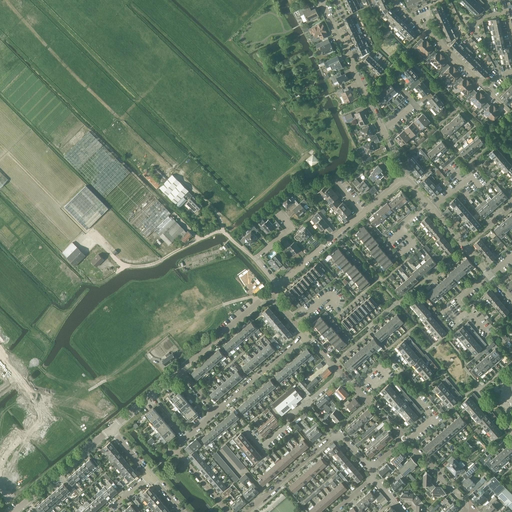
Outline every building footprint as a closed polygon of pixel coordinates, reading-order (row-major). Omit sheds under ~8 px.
[(354,0),(345,4),(348,9),(358,4),(356,0),(354,0)] [(416,10),(411,0),(405,0),(409,8),(412,7),(414,11),(416,10)] [(461,1),(475,15),(477,14),(478,15),(479,16),(482,13),(480,11),(482,9),(481,7),(478,5),(476,3),(473,0),(461,0),(461,1)] [(382,10),(383,13),(389,8),(388,7),(386,2),(378,6),(380,11),(382,10)] [(358,4),(348,9),(350,13),(361,8),(358,4)] [(433,9),(435,13),(444,9),(441,5),(433,9)] [(304,14),(308,21),(319,16),(315,9),(310,12),(308,8),(300,12),(302,15),(304,14)] [(383,16),(387,20),(397,9),(396,8),(394,11),(392,11),(390,9),(389,8),(383,13),(381,14),(383,16)] [(387,20),(391,23),(397,17),(394,13),(395,12),(396,13),(399,10),(397,9),(387,20)] [(435,13),(437,18),(446,14),(444,9),(435,13)] [(437,18),(439,23),(448,19),(446,14),(437,18)] [(345,23),(352,20),(353,20),(351,15),(342,19),(345,23)] [(395,27),(401,20),(397,17),(391,23),(390,25),(393,28),(395,27)] [(439,23),(442,27),(450,23),(448,19),(439,23)] [(345,23),(347,28),(355,25),(353,20),(352,20),(345,23)] [(395,27),(398,30),(405,24),(401,20),(395,27)] [(442,27),(444,32),(452,28),(450,23),(442,27)] [(320,36),(321,39),(327,36),(326,33),(322,24),(321,25),(320,24),(319,24),(318,24),(318,25),(318,26),(310,30),(311,33),(313,32),(315,38),(320,36)] [(397,32),(401,35),(408,27),(405,24),(398,30),(397,32)] [(347,28),(349,33),(357,29),(355,25),(347,28)] [(406,37),(412,31),(408,27),(401,35),(404,39),(406,37)] [(349,33),(351,38),(362,33),(359,28),(357,29),(349,33)] [(444,32),(446,37),(454,33),(452,28),(444,32)] [(412,31),(406,37),(410,41),(418,33),(420,31),(418,29),(416,31),(414,32),(412,31)] [(351,38),(353,42),(364,37),(362,33),(351,38)] [(454,33),(446,37),(448,41),(457,37),(454,33)] [(353,42),(355,47),(366,42),(364,37),(353,42)] [(328,54),(334,51),(333,50),(328,39),(316,45),(317,48),(320,47),(323,54),(327,53),(328,54)] [(418,49),(422,52),(429,43),(427,41),(426,42),(424,40),(423,41),(421,39),(413,47),(416,51),(418,49)] [(449,47),(453,51),(460,44),(455,39),(450,43),(452,44),(449,47)] [(355,47),(358,51),(367,47),(368,46),(366,42),(355,47)] [(429,57),(430,57),(435,52),(432,50),(433,49),(431,47),(432,46),(429,43),(422,52),(425,55),(423,57),(426,60),(429,57)] [(453,51),(457,54),(464,47),(460,44),(453,51)] [(457,54),(461,58),(469,49),(465,46),(464,47),(457,54)] [(370,53),(367,47),(358,51),(356,52),(355,51),(353,51),(355,54),(357,53),(359,54),(361,59),(369,53),(370,53)] [(461,58),(464,61),(471,54),(473,53),(469,49),(461,58)] [(432,61),(435,65),(443,56),(440,54),(440,55),(437,53),(437,54),(435,52),(430,57),(430,58),(427,61),(430,63),(432,61)] [(363,61),(367,65),(373,58),(369,53),(361,59),(363,61)] [(464,61),(468,65),(475,58),(471,54),(464,61)] [(324,62),(326,67),(327,68),(330,66),(332,70),(336,69),(337,70),(337,69),(342,67),(340,62),(338,56),(324,62)] [(442,70),(443,70),(448,65),(446,62),(444,60),(445,59),(443,56),(435,65),(438,68),(436,70),(439,73),(442,70)] [(478,61),(480,60),(476,56),(475,58),(468,65),(472,68),(478,61)] [(367,65),(371,68),(377,61),(373,58),(367,65)] [(373,70),(372,72),(373,73),(381,65),(377,61),(371,68),(373,70)] [(472,68),(475,72),(482,65),(478,61),(472,68)] [(378,75),(385,69),(381,65),(373,73),(372,72),(371,73),(373,75),(375,74),(376,73),(378,75)] [(445,74),(448,78),(456,69),(454,67),(453,68),(451,66),(450,67),(448,65),(443,70),(440,73),(443,76),(445,74)] [(475,72),(479,75),(486,68),(482,65),(475,72)] [(407,78),(414,72),(410,67),(407,70),(405,68),(400,72),(399,73),(399,74),(401,75),(400,75),(404,80),(407,78)] [(486,68),(479,75),(483,79),(490,72),(486,68)] [(456,83),(461,78),(459,76),(460,75),(457,73),(458,72),(456,69),(448,78),(452,81),(450,83),(453,86),(456,83)] [(408,85),(410,88),(419,80),(417,78),(418,77),(414,72),(407,78),(410,81),(407,83),(408,85)] [(338,81),(340,84),(348,80),(345,74),(338,77),(337,74),(331,77),(334,83),(338,81)] [(458,87),(461,90),(469,82),(467,80),(466,81),(464,79),(464,80),(461,78),(456,83),(457,83),(453,87),(456,89),(458,87)] [(415,88),(419,92),(426,86),(422,81),(421,83),(419,80),(410,88),(412,90),(415,88)] [(469,95),(469,96),(474,91),(472,88),(473,88),(471,85),(472,85),(469,82),(461,90),(465,94),(463,95),(466,98),(469,95)] [(391,84),(386,88),(392,96),(397,92),(391,84)] [(420,99),(422,102),(431,94),(429,92),(430,91),(426,86),(419,92),(423,97),(420,99)] [(342,96),(345,103),(354,99),(350,89),(349,90),(347,87),(337,92),(340,97),(342,96)] [(386,88),(381,92),(388,100),(392,96),(386,88)] [(471,100),(475,104),(483,95),(480,93),(480,94),(477,92),(477,93),(474,91),(469,96),(470,96),(467,99),(470,102),(471,100)] [(388,100),(381,92),(376,96),(379,100),(377,102),(379,104),(379,105),(381,107),(384,104),(383,104),(385,101),(388,105),(392,110),(395,108),(388,100)] [(429,105),(430,107),(440,99),(435,94),(433,96),(431,94),(422,102),(424,104),(428,101),(430,103),(429,105)] [(511,101),(504,94),(500,98),(508,105),(511,101)] [(482,108),(483,109),(488,103),(486,101),(484,99),(485,98),(483,95),(475,104),(478,107),(476,109),(479,112),(482,108)] [(440,99),(430,107),(437,114),(443,109),(442,108),(444,106),(443,105),(443,104),(440,99)] [(485,113),(488,117),(496,108),(494,106),(493,107),(491,105),(490,106),(488,103),(483,109),(480,113),(483,115),(485,113)] [(496,108),(488,117),(492,120),(490,121),(493,124),(501,116),(499,114),(500,114),(498,112),(499,110),(496,108)] [(348,122),(353,120),(357,118),(360,124),(368,120),(364,111),(356,115),(352,117),(351,113),(345,116),(348,122)] [(419,115),(417,117),(425,125),(430,121),(423,114),(420,116),(419,115)] [(460,114),(455,118),(461,125),(466,121),(460,114)] [(417,119),(413,122),(420,129),(425,125),(417,117),(416,118),(417,119)] [(455,118),(450,122),(456,129),(461,125),(455,118)] [(409,123),(408,125),(416,134),(420,129),(413,122),(410,125),(409,123)] [(450,122),(445,126),(452,133),(456,129),(450,122)] [(373,135),(373,134),(372,132),(374,131),(374,130),(372,126),(371,125),(369,126),(355,132),(357,137),(363,134),(365,138),(370,135),(373,141),(378,138),(376,134),(373,135)] [(407,127),(404,130),(411,137),(416,134),(408,125),(406,126),(407,127)] [(452,133),(445,126),(441,130),(447,137),(452,133)] [(400,131),(398,133),(406,142),(411,137),(404,130),(401,133),(400,131)] [(406,142),(398,133),(397,134),(398,135),(395,138),(402,146),(406,142)] [(478,135),(473,140),(480,147),(484,143),(478,135)] [(373,145),(380,142),(378,138),(373,141),(358,148),(360,152),(365,150),(367,154),(375,150),(373,145)] [(473,140),(469,144),(475,151),(480,147),(473,140)] [(442,141),(437,145),(443,153),(448,149),(442,141)] [(469,144),(464,148),(470,155),(475,151),(469,144)] [(437,145),(432,149),(438,157),(443,153),(437,145)] [(490,155),(493,158),(500,152),(496,147),(489,153),(489,154),(488,155),(489,156),(490,155)] [(470,155),(464,148),(459,152),(466,159),(470,155)] [(438,157),(432,149),(427,153),(434,161),(438,157)] [(494,160),(497,163),(504,157),(500,152),(493,158),(492,159),(493,161),(494,160)] [(405,163),(409,167),(412,165),(416,162),(412,157),(405,163)] [(498,164),(501,168),(508,162),(504,157),(497,163),(496,164),(497,165),(498,164)] [(409,167),(414,173),(417,170),(416,170),(420,166),(416,162),(412,165),(409,167)] [(506,173),(506,172),(507,171),(511,166),(508,162),(501,168),(500,169),(501,170),(502,169),(506,173)] [(380,179),(384,175),(381,172),(383,170),(378,165),(373,169),(374,170),(371,173),(372,174),(369,176),(373,182),(374,181),(378,184),(382,181),(380,179)] [(423,173),(425,175),(430,170),(428,168),(425,171),(420,166),(416,170),(417,170),(414,173),(418,177),(423,173)] [(421,182),(424,187),(427,184),(428,185),(432,181),(434,179),(432,176),(431,177),(429,175),(432,173),(430,170),(425,175),(427,177),(421,182)] [(172,175),(167,180),(163,184),(160,188),(167,195),(176,204),(180,207),(187,200),(188,201),(186,203),(195,212),(197,210),(198,210),(203,205),(193,195),(192,196),(188,191),(189,191),(180,182),(172,175)] [(360,183),(356,179),(353,182),(362,193),(368,189),(369,190),(368,191),(372,195),(377,191),(366,178),(367,179),(364,181),(364,180),(360,183)] [(424,187),(429,193),(432,190),(436,186),(432,181),(428,185),(427,184),(424,187)] [(432,190),(429,193),(433,197),(442,189),(438,184),(436,186),(432,190)] [(323,194),(327,199),(334,192),(330,187),(328,188),(326,186),(318,192),(321,195),(323,194)] [(499,193),(496,195),(502,202),(507,198),(497,186),(495,188),(499,193)] [(329,205),(331,208),(339,201),(337,198),(338,197),(334,192),(327,199),(331,203),(329,205)] [(402,192),(397,196),(404,203),(409,199),(402,192)] [(495,196),(492,199),(498,206),(502,202),(496,195),(495,194),(494,195),(495,196)] [(285,212),(287,214),(292,210),(296,206),(299,204),(292,196),(290,199),(288,196),(281,202),(287,210),(285,212)] [(397,196),(393,200),(399,207),(404,203),(397,196)] [(451,205),(453,208),(460,202),(456,197),(449,203),(450,203),(449,204),(450,205),(451,205)] [(488,202),(487,203),(493,210),(498,206),(492,199),(491,199),(489,197),(486,200),(488,202)] [(292,210),(287,214),(289,217),(295,212),(299,216),(306,210),(303,207),(307,203),(304,199),(299,204),(296,206),(292,210)] [(393,200),(388,204),(394,210),(395,211),(399,207),(393,200)] [(482,207),(488,214),(493,210),(487,203),(485,200),(480,204),(482,207)] [(335,209),(340,214),(347,207),(343,202),(341,204),(339,201),(331,208),(334,210),(335,209)] [(387,202),(382,206),(389,214),(394,210),(388,204),(387,202)] [(455,209),(457,213),(464,207),(460,202),(453,208),(454,208),(453,209),(454,210),(455,209)] [(488,214),(482,207),(480,204),(475,209),(483,218),(488,214)] [(382,206),(378,210),(384,218),(389,214),(382,206)] [(347,207),(340,214),(343,218),(342,220),(344,223),(352,216),(350,213),(351,212),(347,207)] [(459,214),(462,217),(468,211),(464,207),(457,213),(458,213),(457,214),(458,215),(459,214)] [(378,210),(373,214),(380,222),(384,218),(378,210)] [(463,219),(465,222),(472,216),(468,211),(462,217),(461,218),(462,220),(463,219)] [(315,216),(311,220),(321,231),(326,227),(327,228),(326,228),(330,233),(333,230),(317,213),(314,216),(315,216)] [(380,222),(373,214),(368,218),(375,226),(380,222)] [(170,218),(168,216),(154,230),(158,235),(160,236),(169,245),(178,236),(185,242),(192,235),(188,231),(186,232),(184,230),(171,217),(170,218)] [(421,222),(425,226),(431,221),(427,216),(421,222)] [(467,223),(470,227),(476,221),(472,216),(465,222),(466,222),(465,223),(466,224),(467,223)] [(277,228),(280,226),(276,221),(272,225),(268,220),(265,223),(261,218),(257,221),(267,233),(275,226),(277,228)] [(425,226),(429,231),(435,226),(431,221),(425,226)] [(476,221),(470,227),(469,228),(470,229),(471,228),(474,232),(481,226),(476,221)] [(504,222),(499,226),(505,233),(509,229),(504,222)] [(316,239),(306,227),(304,225),(299,229),(300,231),(294,237),(297,240),(302,237),(305,240),(310,236),(311,237),(310,237),(314,242),(316,239)] [(355,232),(358,235),(366,229),(363,225),(355,232)] [(429,231),(433,235),(439,230),(435,226),(429,231)] [(505,233),(499,226),(494,230),(501,239),(506,235),(505,233)] [(251,231),(240,240),(243,244),(245,242),(249,242),(250,244),(258,237),(260,239),(263,236),(255,227),(251,231)] [(358,235),(362,239),(369,233),(366,229),(358,235)] [(437,240),(442,236),(443,235),(439,230),(433,235),(437,240)] [(362,239),(365,243),(372,236),(369,233),(362,239)] [(365,243),(368,246),(375,240),(374,238),(372,236),(365,243)] [(436,241),(440,246),(446,240),(442,236),(437,240),(436,241)] [(474,244),(478,249),(484,244),(480,239),(474,244)] [(297,251),(302,257),(305,254),(294,242),(291,245),(287,240),(283,243),(293,255),(297,251)] [(368,246),(371,250),(377,245),(378,244),(375,240),(368,246)] [(440,246),(443,250),(450,245),(446,240),(440,246)] [(478,249),(481,254),(488,248),(484,244),(478,249)] [(370,251),(373,255),(380,248),(377,245),(371,250),(370,251)] [(450,245),(443,250),(448,255),(454,250),(450,245)] [(330,254),(333,257),(340,251),(337,247),(330,254)] [(373,255),(376,258),(384,252),(380,248),(373,255)] [(481,254),(485,258),(491,253),(488,248),(481,254)] [(333,257),(336,261),(344,255),(340,251),(333,257)] [(376,258),(379,262),(387,255),(384,252),(376,258)] [(491,253),(485,258),(490,263),(496,258),(491,253)] [(284,270),(288,266),(285,262),(283,263),(276,254),(268,261),(275,270),(280,266),(284,270)] [(427,260),(426,261),(431,267),(436,263),(431,257),(428,254),(424,257),(427,260)] [(336,261),(339,265),(347,258),(344,255),(336,261)] [(379,262),(382,266),(390,259),(387,255),(379,262)] [(339,265),(342,268),(350,262),(347,258),(339,265)] [(467,258),(463,261),(470,269),(474,266),(467,258)] [(390,259),(382,266),(386,269),(393,263),(390,259)] [(320,261),(316,265),(322,272),(326,269),(320,261)] [(426,261),(421,265),(426,271),(431,267),(426,261)] [(463,261),(459,265),(466,272),(470,269),(463,261)] [(346,272),(347,271),(353,266),(350,262),(342,268),(346,272)] [(316,265),(312,268),(319,275),(322,272),(316,265)] [(347,271),(350,275),(357,268),(354,265),(353,266),(347,271)] [(421,265),(417,269),(422,275),(426,271),(421,265)] [(459,265),(456,268),(463,276),(466,272),(459,265)] [(357,268),(350,275),(353,278),(360,272),(359,270),(361,268),(359,266),(357,268)] [(312,268),(309,271),(315,278),(319,275),(312,268)] [(456,268),(452,271),(459,279),(463,276),(456,268)] [(412,273),(413,274),(417,279),(422,275),(417,269),(412,273)] [(309,271),(305,274),(311,282),(315,278),(309,271)] [(452,271),(448,274),(456,283),(455,282),(459,279),(452,271)] [(356,282),(363,275),(360,272),(353,278),(352,279),(355,283),(356,282)] [(301,277),(302,278),(308,285),(311,282),(305,274),(301,277)] [(413,274),(408,278),(414,284),(418,280),(417,279),(413,274)] [(449,275),(445,278),(452,286),(456,283),(448,274),(449,275)] [(356,282),(359,285),(367,279),(363,275),(356,282)] [(302,278),(299,282),(305,289),(309,286),(308,285),(302,278)] [(408,278),(404,282),(409,288),(414,284),(408,278)] [(445,278),(442,281),(448,289),(452,286),(445,278)] [(367,279),(359,285),(362,289),(370,283),(367,279)] [(442,281),(438,285),(445,292),(448,289),(442,281)] [(299,282),(295,285),(301,292),(305,289),(299,282)] [(404,282),(399,286),(405,292),(409,288),(404,282)] [(295,285),(291,288),(298,295),(301,292),(295,285)] [(438,285),(435,288),(441,296),(445,292),(438,285)] [(405,292),(399,286),(395,290),(400,296),(405,292)] [(291,288),(288,291),(294,298),(298,295),(291,288)] [(435,288),(431,291),(438,299),(441,296),(435,288)] [(483,294),(487,299),(493,294),(489,289),(483,294)] [(294,298),(288,291),(284,294),(290,301),(294,298)] [(438,299),(431,291),(427,294),(434,302),(438,299)] [(487,299),(491,303),(497,298),(493,294),(487,299)] [(370,296),(367,299),(373,307),(377,304),(370,296)] [(491,303),(495,308),(501,303),(497,298),(491,303)] [(367,299),(363,303),(369,310),(373,307),(367,299)] [(411,305),(414,309),(422,302),(419,299),(411,305)] [(352,304),(355,308),(362,316),(366,313),(359,306),(360,306),(359,305),(357,306),(356,305),(356,304),(354,302),(352,304)] [(414,309),(417,313),(425,306),(422,302),(414,309)] [(363,303),(360,306),(359,306),(366,313),(369,310),(363,303)] [(495,308),(499,312),(505,307),(501,303),(495,308)] [(417,313),(420,316),(428,310),(425,306),(417,313)] [(263,313),(265,316),(266,317),(272,312),(268,307),(262,312),(259,314),(260,316),(263,313)] [(505,307),(499,312),(503,317),(509,312),(505,307)] [(354,310),(352,312),(358,320),(362,316),(355,308),(354,309),(354,310)] [(420,316),(423,320),(430,314),(431,315),(431,314),(428,310),(420,316)] [(267,318),(269,321),(270,322),(276,317),(272,312),(266,317),(265,316),(263,319),(264,320),(267,318)] [(352,312),(348,315),(355,323),(358,320),(352,312)] [(397,314),(393,318),(400,325),(404,322),(397,314)] [(422,321),(426,325),(433,318),(431,315),(430,314),(423,320),(422,321)] [(348,315),(345,318),(351,326),(355,323),(348,315)] [(270,322),(273,326),(274,327),(280,321),(276,317),(270,322),(269,321),(267,324),(268,325),(270,322)] [(313,323),(316,327),(323,320),(320,317),(313,323)] [(351,326),(345,318),(341,321),(349,331),(353,328),(351,326)] [(393,318),(389,321),(396,329),(400,325),(393,318)] [(426,325),(429,328),(437,322),(433,318),(426,325)] [(316,327),(319,330),(327,324),(323,320),(316,327)] [(274,327),(277,330),(278,331),(284,326),(280,321),(274,327),(273,326),(271,328),(272,329),(274,327)] [(389,321),(386,324),(392,332),(396,329),(389,321)] [(251,322),(246,326),(252,332),(251,333),(253,336),(255,335),(253,333),(254,331),(255,333),(259,329),(257,327),(256,328),(251,322)] [(429,328),(432,332),(440,325),(437,322),(429,328)] [(432,332),(435,336),(443,329),(442,327),(443,326),(443,325),(445,323),(444,322),(441,324),(440,325),(432,332)] [(322,334),(323,333),(330,327),(327,324),(319,330),(322,334)] [(386,324),(382,327),(389,335),(392,332),(386,324)] [(246,326),(242,330),(247,336),(246,337),(249,340),(250,338),(248,336),(251,333),(252,332),(246,326)] [(278,332),(281,335),(282,336),(288,330),(284,326),(278,331),(277,330),(274,333),(276,334),(278,332)] [(323,333),(327,337),(334,330),(331,326),(330,327),(323,333)] [(455,333),(458,336),(466,330),(463,326),(455,333)] [(382,327),(378,330),(385,338),(389,335),(382,327)] [(443,329),(435,336),(438,339),(446,333),(443,329)] [(242,330),(237,334),(242,340),(242,341),(244,343),(246,342),(243,340),(246,337),(247,336),(242,330)] [(282,336),(281,335),(278,337),(279,339),(281,340),(283,337),(286,340),(292,335),(288,330),(282,336)] [(327,337),(330,340),(337,334),(334,330),(327,337)] [(385,338),(378,330),(374,333),(381,341),(385,338)] [(466,330),(458,336),(462,340),(469,333),(471,332),(470,330),(469,330),(467,331),(466,330)] [(462,340),(465,344),(473,337),(469,333),(462,340)] [(237,334),(233,338),(238,344),(237,345),(240,347),(241,346),(239,343),(242,341),(242,340),(237,334)] [(330,340),(333,344),(340,337),(337,334),(330,340)] [(396,347),(399,351),(407,344),(406,342),(408,340),(407,340),(410,338),(409,336),(396,347)] [(333,344),(336,348),(343,341),(340,337),(333,344)] [(465,344),(468,348),(476,341),(473,337),(465,344)] [(233,338),(228,342),(233,348),(233,349),(235,351),(237,350),(234,347),(237,345),(238,344),(233,338)] [(373,338),(369,342),(376,350),(380,346),(373,338)] [(269,344),(266,347),(265,347),(270,353),(275,349),(270,343),(268,340),(266,341),(269,344)] [(343,341),(336,348),(339,351),(347,345),(343,341)] [(468,348),(471,351),(479,345),(476,341),(468,348)] [(233,348),(228,342),(223,346),(228,352),(230,355),(232,354),(230,351),(233,349),(233,348)] [(369,342),(366,345),(372,353),(376,350),(369,342)] [(399,351),(403,354),(415,344),(413,342),(411,344),(410,344),(408,345),(407,344),(399,351)] [(264,348),(261,350),(260,351),(266,357),(270,353),(265,347),(266,347),(263,344),(261,345),(264,348)] [(416,345),(415,344),(403,354),(401,355),(405,359),(413,351),(412,350),(414,348),(414,347),(416,345)] [(366,345),(362,348),(369,356),(372,353),(366,345)] [(479,345),(471,351),(474,355),(482,348),(479,345)] [(259,352),(256,354),(256,355),(261,361),(266,357),(260,351),(261,350),(258,348),(257,349),(259,352)] [(309,358),(313,355),(307,348),(302,352),(308,359),(307,359),(310,362),(311,361),(309,358)] [(362,348),(358,351),(365,359),(369,356),(362,348)] [(413,351),(405,359),(408,363),(409,362),(421,351),(420,349),(417,351),(416,351),(414,352),(413,351)] [(488,355),(487,355),(495,364),(499,361),(491,352),(490,353),(488,351),(487,351),(485,349),(483,350),(485,353),(486,352),(488,355)] [(491,352),(499,361),(503,358),(495,349),(491,352)] [(219,350),(214,353),(219,360),(221,363),(223,362),(220,359),(224,356),(219,350)] [(358,351),(355,354),(362,362),(365,359),(358,351)] [(412,366),(413,365),(413,364),(420,359),(420,358),(418,357),(420,355),(422,352),(421,351),(409,362),(412,366)] [(255,356),(252,358),(251,359),(256,365),(261,361),(256,355),(256,354),(254,352),(252,353),(255,356)] [(307,359),(308,359),(302,352),(298,356),(303,362),(302,363),(305,366),(307,365),(304,362),(307,359)] [(169,353),(165,355),(167,357),(162,360),(166,365),(176,358),(172,353),(170,354),(169,353)] [(214,353),(210,357),(215,364),(214,364),(217,367),(218,366),(216,363),(219,360),(214,353)] [(355,354),(351,357),(358,365),(362,362),(355,354)] [(250,359),(247,362),(246,363),(252,369),(256,365),(251,359),(252,358),(249,355),(248,357),(250,359)] [(487,355),(484,358),(492,367),(495,364),(487,355)] [(303,362),(298,356),(293,360),(299,366),(298,367),(301,370),(302,369),(300,366),(302,363),(303,362)] [(210,357),(205,361),(210,368),(212,371),(214,370),(211,367),(214,364),(215,364),(210,357)] [(351,357),(348,360),(354,368),(358,365),(351,357)] [(413,364),(413,365),(416,368),(424,361),(421,358),(420,358),(420,359),(413,364)] [(484,358),(480,361),(488,371),(492,367),(484,358)] [(246,363),(247,362),(245,359),(243,361),(246,363),(242,367),(247,373),(252,369),(246,363)] [(299,366),(293,360),(289,364),(294,370),(293,371),(296,374),(297,372),(295,370),(298,367),(299,366)] [(354,368),(348,360),(344,364),(351,371),(354,368)] [(205,361),(200,365),(206,371),(205,372),(208,375),(209,374),(207,371),(210,368),(205,361)] [(419,372),(427,365),(429,363),(428,362),(427,361),(425,363),(424,361),(416,368),(419,372)] [(480,361),(476,365),(483,372),(484,374),(488,371),(480,361)] [(294,370),(289,364),(284,368),(290,374),(289,375),(292,377),(293,376),(290,373),(293,371),(294,370)] [(200,365),(196,369),(201,375),(200,376),(203,379),(204,378),(202,375),(205,372),(206,371),(200,365)] [(419,372),(422,375),(423,375),(430,369),(427,365),(419,372)] [(483,372),(476,365),(473,368),(480,376),(483,372)] [(236,372),(233,374),(232,375),(238,381),(243,377),(237,371),(238,370),(235,367),(234,369),(236,372)] [(423,375),(422,375),(421,376),(424,380),(433,372),(438,368),(437,367),(434,369),(432,371),(430,369),(423,375)] [(290,374),(284,368),(280,372),(285,378),(284,379),(287,381),(288,380),(286,377),(289,375),(290,374)] [(325,378),(332,372),(328,368),(319,376),(321,378),(323,376),(325,378)] [(201,375),(196,369),(191,373),(196,379),(195,380),(198,383),(200,382),(197,379),(200,376),(201,375)] [(232,375),(229,378),(228,379),(233,385),(238,381),(232,375),(233,374),(230,371),(229,372),(232,375)] [(285,378),(280,372),(275,376),(280,382),(279,382),(282,385),(284,384),(281,381),(284,379),(285,378)] [(227,379),(224,382),(223,382),(229,389),(233,385),(228,379),(229,378),(226,375),(225,376),(227,379)] [(312,387),(319,380),(316,377),(308,385),(302,379),(298,383),(308,395),(314,390),(312,387)] [(437,392),(450,382),(448,380),(446,378),(444,380),(446,382),(443,384),(441,382),(434,389),(437,392)] [(222,383),(220,386),(219,386),(224,393),(229,389),(223,382),(224,382),(221,379),(220,380),(222,383)] [(271,379),(266,383),(271,390),(270,391),(273,393),(275,392),(272,389),(276,386),(271,379)] [(450,382),(437,392),(440,396),(448,389),(447,388),(449,386),(448,385),(451,383),(450,382)] [(218,387),(215,390),(214,390),(220,396),(224,393),(219,386),(220,386),(217,383),(215,384),(218,387)] [(266,383),(261,387),(267,394),(266,394),(269,397),(270,396),(267,393),(270,391),(271,390),(266,383)] [(381,391),(384,394),(392,388),(388,384),(381,391)] [(334,392),(336,390),(333,386),(326,392),(329,395),(333,391),(334,392)] [(336,390),(343,399),(348,394),(341,386),(336,390)] [(214,390),(215,390),(212,387),(211,388),(213,391),(210,394),(215,400),(220,396),(214,390)] [(261,387),(257,391),(262,398),(261,398),(264,401),(265,400),(263,397),(266,394),(267,394),(261,387)] [(296,403),(303,398),(293,387),(272,405),(282,416),(292,407),(293,409),(298,405),(296,403)] [(451,393),(453,391),(456,389),(454,387),(452,389),(449,391),(448,389),(440,396),(443,400),(451,393)] [(167,396),(170,399),(179,392),(176,388),(167,396)] [(384,394),(387,398),(395,391),(392,388),(384,394)] [(387,398),(390,402),(403,391),(402,389),(399,391),(396,393),(395,391),(387,398)] [(257,391),(252,395),(258,401),(257,402),(260,405),(261,404),(258,401),(261,398),(262,398),(257,391)] [(390,402),(393,406),(401,399),(400,397),(403,395),(402,395),(405,392),(403,391),(390,402)] [(170,399),(173,402),(181,395),(179,392),(170,399)] [(445,404),(446,403),(454,397),(451,393),(443,400),(442,401),(445,404)] [(461,403),(465,407),(473,401),(471,399),(475,395),(474,393),(469,397),(461,403)] [(173,402),(175,406),(184,398),(181,395),(173,402)] [(252,395),(247,399),(253,405),(252,406),(255,409),(256,408),(254,405),(257,402),(258,401),(252,395)] [(450,407),(457,401),(457,400),(460,398),(462,396),(461,395),(456,399),(454,397),(446,403),(450,407)] [(331,409),(326,404),(329,402),(329,403),(332,400),(330,398),(327,400),(323,396),(316,403),(317,404),(317,405),(318,406),(319,406),(321,409),(323,407),(328,412),(331,409)] [(397,410),(398,409),(397,408),(410,398),(408,396),(406,399),(405,399),(402,400),(401,399),(393,406),(397,410)] [(175,406),(178,409),(187,401),(184,398),(175,406)] [(397,408),(398,409),(401,412),(408,406),(409,405),(408,403),(409,402),(411,400),(410,398),(397,408)] [(247,399),(243,403),(248,409),(248,410),(250,413),(252,411),(249,409),(252,406),(253,405),(247,399)] [(347,406),(352,412),(360,405),(355,399),(350,403),(348,400),(343,404),(346,407),(347,406)] [(178,409),(181,412),(190,404),(187,401),(178,409)] [(465,407),(468,411),(476,404),(473,401),(465,407)] [(248,409),(243,403),(238,407),(243,413),(243,414),(245,417),(247,415),(245,412),(248,410),(248,409)] [(181,412),(184,415),(193,408),(190,404),(181,412)] [(401,412),(404,416),(412,409),(413,407),(413,408),(416,405),(414,404),(412,406),(411,405),(409,407),(408,406),(401,412)] [(468,411),(471,415),(479,408),(476,404),(468,411)] [(340,410),(336,405),(331,409),(333,412),(330,415),(337,423),(343,417),(338,412),(340,410)] [(471,415),(474,418),(482,411),(484,409),(484,410),(486,408),(485,406),(483,408),(482,407),(480,409),(479,408),(471,415)] [(144,415),(147,419),(156,411),(153,408),(144,415)] [(184,415),(186,419),(195,411),(193,408),(184,415)] [(368,409),(364,413),(368,418),(373,414),(368,409)] [(404,416),(407,420),(415,413),(412,409),(404,416)] [(303,412),(299,416),(300,417),(305,423),(306,422),(304,419),(306,417),(307,419),(308,418),(311,421),(313,419),(314,420),(315,419),(311,414),(310,414),(306,410),(303,412)] [(147,419),(150,422),(159,414),(156,411),(147,419)] [(195,411),(186,419),(189,422),(198,414),(195,411)] [(234,411),(229,415),(234,421),(233,422),(236,425),(238,423),(235,421),(239,417),(234,411)] [(478,421),(485,415),(482,411),(474,418),(477,422),(479,421),(478,421)] [(364,413),(359,417),(364,422),(365,424),(367,422),(366,420),(368,418),(364,413)] [(407,420),(406,421),(409,425),(418,417),(415,413),(407,420)] [(150,422),(153,425),(162,418),(159,414),(150,422)] [(481,424),(489,418),(486,414),(485,415),(478,421),(479,421),(481,424)] [(492,421),(491,420),(493,418),(493,417),(495,415),(494,414),(491,416),(489,418),(481,424),(485,428),(492,421)] [(229,415),(224,419),(230,425),(229,426),(232,429),(233,427),(231,424),(233,422),(234,421),(229,415)] [(274,416),(270,420),(276,426),(280,423),(274,416)] [(300,417),(299,416),(294,420),(292,422),(300,431),(302,429),(298,425),(295,421),(300,417)] [(460,416),(456,419),(463,427),(467,424),(460,416)] [(359,417),(354,420),(359,426),(364,422),(359,417)] [(153,425),(155,429),(164,421),(162,418),(153,425)] [(224,419),(220,423),(225,429),(224,430),(227,433),(228,431),(226,428),(229,426),(230,425),(224,419)] [(456,419),(452,422),(459,430),(463,427),(456,419)] [(488,432),(495,425),(497,423),(498,423),(500,421),(499,419),(496,422),(496,421),(495,421),(493,423),(492,421),(485,428),(483,429),(486,433),(488,432)] [(270,420),(266,423),(272,430),(276,426),(270,420)] [(354,420),(350,424),(356,432),(358,430),(361,428),(359,426),(354,420)] [(155,429),(158,432),(167,424),(164,421),(155,429)] [(452,422),(449,425),(456,433),(459,430),(452,422)] [(220,423),(215,427),(221,433),(220,434),(223,436),(224,435),(221,432),(224,430),(225,429),(220,423)] [(266,423),(263,427),(268,433),(272,430),(266,423)] [(317,423),(310,429),(317,437),(322,433),(320,431),(323,429),(317,423)] [(158,432),(161,435),(170,427),(167,424),(158,432)] [(356,432),(350,424),(345,428),(350,434),(352,436),(356,432)] [(449,425),(445,429),(452,436),(456,433),(449,425)] [(488,432),(491,435),(499,429),(495,425),(488,432)] [(161,435),(164,438),(173,431),(170,427),(161,435)] [(215,427),(211,430),(216,437),(215,438),(218,440),(219,439),(217,436),(220,434),(221,433),(215,427)] [(268,433),(263,427),(258,430),(264,437),(268,433)] [(317,437),(310,429),(305,433),(313,441),(317,437)] [(384,431),(381,433),(388,441),(393,437),(390,434),(392,433),(389,429),(387,431),(384,431)] [(445,429),(442,432),(448,439),(452,436),(445,429)] [(499,429),(491,435),(494,439),(502,433),(499,429)] [(211,430),(206,434),(212,441),(211,441),(214,444),(215,443),(212,440),(215,438),(216,437),(211,430)] [(173,431),(164,438),(167,442),(175,434),(176,434),(173,431)] [(442,432),(438,435),(445,443),(448,439),(442,432)] [(235,438),(238,442),(245,437),(241,433),(235,438)] [(381,433),(377,437),(384,445),(388,441),(381,433)] [(206,434),(202,438),(207,444),(206,445),(209,448),(210,447),(208,444),(211,441),(212,441),(206,434)] [(438,435),(434,438),(441,446),(445,443),(438,435)] [(196,439),(194,440),(200,447),(203,445),(207,450),(209,448),(206,445),(207,444),(202,438),(200,437),(197,440),(196,439)] [(236,444),(240,448),(248,441),(245,437),(238,442),(236,444)] [(377,437),(372,441),(379,449),(384,445),(377,437)] [(434,438),(431,441),(437,449),(441,446),(434,438)] [(194,440),(190,444),(194,449),(197,447),(199,449),(200,447),(194,440)] [(303,440),(298,444),(303,450),(308,446),(303,440)] [(240,448),(243,452),(251,445),(248,441),(240,448)] [(368,445),(375,453),(379,449),(372,441),(368,445)] [(431,441),(427,444),(434,452),(437,449),(431,441)] [(101,450),(104,454),(107,451),(108,452),(114,446),(110,442),(101,450)] [(502,447),(504,449),(511,457),(511,455),(511,450),(508,446),(506,447),(505,445),(504,445),(502,443),(500,444),(502,447)] [(190,452),(192,453),(195,450),(194,449),(190,444),(185,449),(189,453),(190,452)] [(298,444),(294,448),(299,454),(303,450),(298,444)] [(434,452),(427,444),(423,448),(430,455),(434,452)] [(243,452),(246,456),(255,449),(251,445),(243,452)] [(332,452),(334,455),(340,450),(336,445),(330,450),(328,451),(330,453),(332,452)] [(368,445),(366,447),(367,449),(365,451),(370,457),(375,453),(368,445)] [(108,453),(111,456),(112,457),(118,451),(114,446),(108,452),(107,451),(104,454),(106,455),(108,453)] [(188,456),(192,461),(199,455),(198,454),(196,451),(199,449),(197,447),(194,449),(195,450),(192,453),(188,456)] [(294,448),(290,452),(294,458),(299,454),(294,448)] [(246,456),(250,459),(258,452),(255,449),(246,456)] [(504,449),(500,452),(508,461),(509,461),(507,460),(511,457),(504,449)] [(334,455),(338,459),(343,454),(340,450),(334,455)] [(110,460),(112,463),(115,460),(115,461),(122,456),(118,451),(112,457),(111,456),(108,458),(110,460)] [(401,451),(396,456),(401,461),(406,456),(401,451)] [(192,461),(196,465),(203,460),(202,459),(200,456),(202,453),(201,452),(198,454),(199,455),(192,461)] [(258,452),(250,459),(253,464),(262,457),(258,452)] [(290,452),(285,456),(290,462),(294,458),(290,452)] [(500,452),(497,455),(504,463),(505,464),(508,461),(500,452)] [(338,459),(342,464),(347,459),(343,454),(338,459)] [(497,455),(493,458),(493,459),(500,466),(501,467),(505,464),(504,463),(497,455)] [(112,463),(116,467),(119,465),(119,466),(126,460),(122,456),(115,461),(115,460),(112,463)] [(196,465),(200,470),(207,464),(206,463),(203,460),(206,458),(205,456),(202,459),(203,460),(196,465)] [(285,456),(280,460),(285,465),(290,462),(285,456)] [(396,465),(399,468),(403,465),(400,462),(401,461),(396,456),(391,460),(395,466),(396,465)] [(447,466),(451,470),(459,463),(455,458),(454,458),(452,456),(447,461),(449,463),(447,466)] [(403,465),(399,468),(398,469),(405,476),(418,465),(411,457),(403,465)] [(321,458),(316,462),(321,468),(326,464),(321,458)] [(500,466),(493,459),(492,460),(490,458),(488,459),(488,460),(493,465),(491,467),(496,472),(501,467),(500,466)] [(90,459),(85,463),(91,469),(90,470),(93,473),(100,466),(94,459),(92,461),(90,459)] [(342,464),(346,468),(351,463),(347,459),(342,464)] [(116,467),(120,472),(123,469),(123,470),(130,465),(126,460),(119,466),(119,465),(116,467)] [(280,460),(276,464),(281,469),(285,465),(280,460)] [(200,470),(204,474),(211,469),(210,468),(207,465),(210,463),(209,461),(206,463),(207,464),(200,470)] [(459,463),(451,470),(455,475),(458,472),(460,475),(465,470),(463,468),(463,467),(462,466),(464,464),(461,461),(459,463)] [(316,462),(312,466),(317,472),(321,468),(316,462)] [(85,463),(81,467),(86,473),(85,474),(88,477),(89,475),(93,473),(90,470),(91,469),(85,463)] [(346,468),(349,473),(355,468),(351,463),(346,468)] [(276,464),(271,468),(276,473),(281,469),(276,464)] [(393,471),(396,469),(391,464),(389,466),(387,464),(379,472),(378,472),(384,478),(387,475),(388,476),(389,476),(390,475),(390,474),(390,472),(392,470),(393,471)] [(121,473),(124,476),(126,474),(127,475),(134,469),(130,465),(123,470),(123,469),(120,472),(121,473)] [(470,476),(470,475),(470,474),(476,468),(474,465),(462,476),(465,479),(461,482),(469,490),(469,489),(470,489),(472,488),(471,487),(474,484),(470,479),(472,478),(470,476)] [(204,474),(208,479),(214,473),(211,470),(214,467),(213,466),(210,468),(211,469),(204,474)] [(312,466),(307,470),(312,476),(317,472),(312,466)] [(81,467),(76,471),(81,477),(80,478),(83,481),(85,479),(88,477),(85,474),(86,473),(81,467)] [(271,468),(267,472),(272,477),(276,473),(271,468)] [(349,473),(353,477),(359,472),(355,468),(349,473)] [(126,474),(124,476),(129,482),(133,479),(132,479),(138,474),(134,469),(127,475),(126,474)] [(208,479),(212,483),(218,478),(218,477),(215,474),(218,472),(217,470),(214,473),(208,479)] [(307,470),(303,474),(307,480),(312,476),(307,470)] [(76,471),(72,475),(77,481),(76,482),(79,484),(80,483),(78,480),(80,478),(81,477),(76,471)] [(267,472),(262,475),(267,481),(272,477),(267,472)] [(359,472),(353,477),(357,482),(363,477),(359,472)] [(423,484),(428,490),(433,485),(430,481),(432,480),(432,477),(427,472),(423,475),(423,484)] [(239,479),(240,481),(244,485),(249,481),(251,484),(249,486),(250,487),(248,489),(254,496),(258,491),(256,488),(257,487),(253,483),(245,474),(239,479)] [(303,474),(298,478),(303,484),(307,480),(303,474)] [(405,485),(405,484),(400,478),(402,476),(400,474),(395,479),(397,481),(391,486),(396,493),(397,492),(396,492),(399,489),(400,490),(403,487),(402,487),(405,484),(405,485)] [(69,481),(67,483),(73,491),(76,489),(72,485),(76,482),(77,481),(72,475),(67,479),(69,481)] [(212,483),(216,488),(222,483),(221,482),(219,479),(222,476),(221,475),(218,477),(218,478),(212,483)] [(267,481),(262,475),(258,480),(263,485),(267,481)] [(498,495),(506,488),(494,476),(490,480),(491,481),(487,484),(498,495)] [(298,478),(293,482),(298,488),(303,484),(298,478)] [(222,483),(216,488),(220,493),(226,487),(223,483),(226,481),(225,479),(221,482),(222,483)] [(108,484),(106,486),(108,488),(107,489),(113,495),(117,491),(112,485),(108,481),(106,482),(108,484)] [(298,488),(293,482),(289,486),(295,494),(298,492),(296,490),(298,488)] [(341,482),(335,488),(337,491),(339,489),(342,492),(346,488),(341,482)] [(63,483),(58,488),(64,494),(63,495),(66,497),(73,491),(67,483),(64,485),(63,483)] [(433,485),(428,490),(426,492),(430,498),(433,495),(443,495),(443,496),(446,492),(441,487),(438,487),(437,488),(433,485)] [(487,490),(489,488),(486,485),(482,489),(485,491),(477,499),(482,504),(487,499),(485,497),(490,492),(487,490)] [(106,486),(101,490),(104,492),(103,493),(108,499),(113,495),(107,489),(108,488),(106,486)] [(140,495),(144,499),(146,496),(147,497),(153,492),(149,487),(143,492),(140,495)] [(58,488),(54,492),(59,498),(58,499),(61,502),(63,500),(66,497),(63,495),(64,494),(58,488)] [(335,488),(330,492),(335,498),(342,492),(339,489),(337,491),(335,488)] [(511,494),(506,488),(498,495),(504,503),(506,506),(508,505),(511,509),(511,494)] [(254,496),(248,489),(243,493),(249,500),(254,496)] [(100,491),(96,494),(99,496),(98,497),(104,503),(108,499),(103,493),(104,492),(101,490),(100,491)] [(370,491),(365,495),(370,501),(375,497),(373,494),(370,491)] [(405,502),(408,502),(408,491),(404,491),(404,494),(403,494),(402,492),(399,495),(405,502)] [(408,502),(410,502),(417,496),(414,493),(413,494),(408,494),(408,491),(408,502)] [(54,492),(49,495),(55,502),(54,502),(57,505),(61,502),(58,499),(59,498),(54,492)] [(144,499),(147,504),(150,501),(151,502),(157,496),(153,492),(147,497),(146,496),(144,499)] [(330,492),(326,496),(331,502),(335,498),(330,492)] [(97,497),(95,500),(94,501),(99,507),(104,503),(98,497),(99,496),(96,494),(95,495),(97,497)] [(49,495),(45,499),(50,506),(49,506),(52,509),(54,508),(57,505),(54,502),(55,502),(49,495)] [(365,495),(361,499),(366,505),(370,501),(365,495)] [(445,502),(449,506),(454,511),(458,508),(453,502),(451,505),(447,500),(451,497),(449,495),(446,498),(444,500),(444,501),(444,502),(445,503),(445,502)] [(149,510),(151,508),(154,506),(155,506),(161,501),(157,496),(151,502),(150,501),(147,504),(149,505),(147,507),(149,510)] [(240,496),(235,500),(241,507),(246,502),(240,496)] [(326,496),(321,500),(326,506),(331,502),(326,496)] [(410,502),(414,507),(421,501),(417,496),(410,502)] [(489,501),(485,505),(488,508),(486,509),(489,511),(492,511),(497,508),(494,506),(498,502),(496,500),(497,499),(495,496),(489,501)] [(93,501),(90,504),(89,505),(94,511),(99,507),(94,501),(95,500),(92,497),(91,499),(93,501)] [(45,499),(40,503),(46,509),(45,510),(47,511),(48,511),(52,509),(49,506),(50,506),(45,499)] [(357,508),(359,511),(363,511),(364,511),(363,511),(368,507),(366,505),(361,499),(356,503),(358,505),(355,507),(357,508)] [(241,507),(235,500),(231,504),(236,511),(241,507)] [(321,500),(314,506),(316,509),(319,507),(321,510),(326,506),(321,500)] [(86,502),(83,505),(85,508),(84,509),(87,511),(93,511),(94,511),(89,505),(90,504),(87,501),(86,502)] [(153,510),(154,511),(156,511),(158,510),(159,511),(165,505),(161,501),(155,506),(154,506),(151,508),(153,510)] [(414,507),(414,510),(422,510),(422,505),(424,504),(421,501),(414,507)] [(47,511),(45,510),(46,509),(40,503),(40,504),(39,503),(37,505),(37,506),(36,507),(39,511),(38,511),(47,511)]
